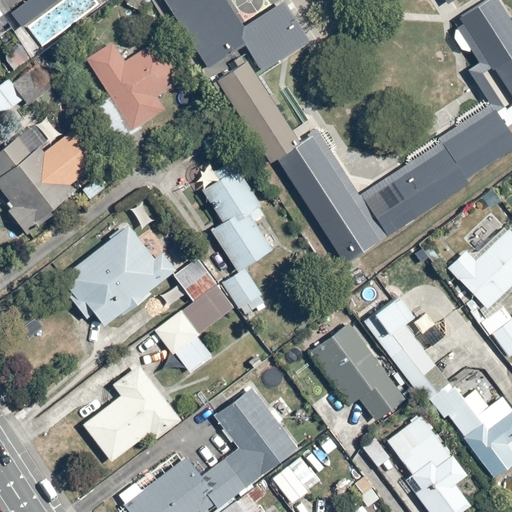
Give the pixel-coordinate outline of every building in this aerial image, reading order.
[(37,0),(32,4),(48,24),(80,0),(37,0)] [(249,0),(186,0),(215,48),(255,24),(270,48),(322,17),(311,0),(253,0),(251,2),(249,0)] [(511,0),(459,0),(459,1),(511,88),(511,0)] [(253,25),(215,48),(272,141),(309,119),(253,25)] [(89,111),(115,146),(144,125),(141,121),(162,106),(155,95),(177,78),(150,41),(123,61),(108,41),(82,60),(109,96),(89,111)] [(0,83),(0,115),(20,101),(26,109),(46,95),(28,70),(12,81),(9,77),(0,83)] [(363,165),(391,211),(511,138),(511,90),(505,79),(363,165)] [(330,110),(286,137),(347,238),(391,211),(330,110)] [(9,198),(4,203),(9,209),(7,211),(25,234),(38,223),(36,220),(72,190),(67,184),(92,164),(76,144),(80,141),(70,129),(35,158),(16,135),(0,147),(0,186),(0,187),(9,198)] [(265,215),(229,161),(212,171),(216,178),(200,189),(221,221),(209,229),(236,271),(272,247),(255,222),(265,215)] [(469,314),(487,336),(490,334),(509,356),(511,353),(511,320),(497,303),(511,289),(511,232),(492,211),(464,236),(470,243),(445,266),(480,304),(469,314)] [(128,224),(58,274),(72,294),(67,297),(84,321),(92,315),(99,325),(120,310),(124,315),(151,296),(147,290),(173,272),(162,256),(154,261),(128,224)] [(212,285),(197,264),(176,279),(191,300),(212,285)] [(267,303),(242,268),(220,283),(245,318),(267,303)] [(427,397),(449,381),(426,350),(406,322),(412,317),(396,295),(387,301),(371,313),(363,319),(420,398),(425,395),(427,397)] [(196,334),(202,330),(194,319),(204,312),(195,299),(154,329),(172,354),(174,353),(187,370),(211,354),(196,334)] [(403,398),(346,321),(307,350),(354,414),(363,407),(373,421),(403,398)] [(180,422),(138,365),(112,384),(121,395),(82,424),(109,461),(139,438),(146,447),(180,422)] [(449,381),(427,397),(441,417),(445,414),(492,478),(511,463),(511,454),(508,449),(511,446),(511,411),(501,397),(499,394),(472,413),(453,387),(449,381)] [(202,511),(213,504),(216,509),(285,456),(288,460),(301,450),(251,384),(212,414),(237,447),(199,475),(180,450),(117,498),(122,504),(114,509),(116,511),(202,511)] [(420,412),(364,453),(375,467),(395,453),(411,475),(405,480),(427,511),(462,511),(470,507),(452,483),(465,474),(420,412)] [(318,480),(299,455),(270,478),(290,503),(318,480)] [(360,498),(367,506),(380,496),(362,473),(345,486),(357,501),(360,498)] [(261,511),(246,492),(219,511),(261,511)]
